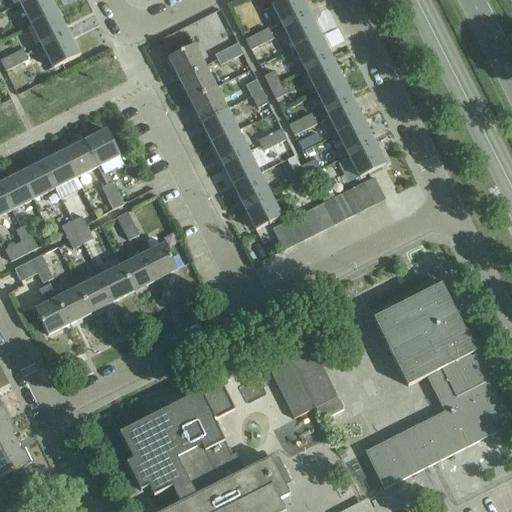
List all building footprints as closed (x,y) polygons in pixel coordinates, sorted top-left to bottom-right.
[(31,0),(20,6),(31,27),(57,14),(49,0),(31,0)] [(286,0),(272,8),(283,30),(309,17),(300,0),(286,0)] [(31,27),(42,49),(67,36),(57,14),(31,27)] [(283,30),(294,51),(319,38),(309,17),(283,30)] [(268,30),(256,36),(262,47),(273,41),(268,30)] [(0,49),(3,54),(19,45),(14,35),(0,43),(0,49)] [(67,36),(42,49),(53,71),(79,58),(67,36)] [(262,47),(256,36),(245,42),(250,52),(262,47)] [(294,51),(305,72),(330,59),(319,38),(294,51)] [(238,46),(226,51),(231,62),(243,56),(238,46)] [(168,60),(179,82),(205,69),(194,47),(168,60)] [(231,62),(226,51),(215,57),(220,68),(231,62)] [(22,52),(11,57),(17,68),(27,63),(22,52)] [(17,68),(11,57),(1,62),(6,73),(17,68)] [(305,72),(315,94),(341,81),(330,59),(305,72)] [(179,82),(190,103),(216,90),(205,69),(179,82)] [(264,79),(269,90),(280,85),(274,73),(264,79)] [(315,94),(326,115),(352,102),(341,81),(315,94)] [(245,88),(251,99),(262,94),(256,82),(245,88)] [(280,85),(269,90),(275,101),(286,96),(280,85)] [(190,103),(201,125),(227,112),(216,90),(190,103)] [(262,94),(251,99),(257,111),(267,105),(262,94)] [(326,115),(337,136),(363,123),(352,102),(326,115)] [(201,125),(212,146),(237,133),(227,112),(201,125)] [(311,116),(300,122),(305,132),(316,127),(311,116)] [(305,132),(300,122),(288,128),(294,138),(305,132)] [(337,136),(348,158),(374,145),(363,123),(337,136)] [(281,131),(269,137),(275,148),(286,142),(281,131)] [(107,132),(85,143),(98,169),(120,158),(107,132)] [(212,146),(223,168),(248,155),(237,133),(212,146)] [(275,148),(269,137),(258,143),(263,153),(275,148)] [(85,143),(63,154),(76,180),(98,169),(85,143)] [(374,145),(348,158),(359,180),(385,167),(374,145)] [(63,154),(42,165),(55,191),(76,180),(63,154)] [(223,168),(233,189),(259,176),(248,155),(223,168)] [(295,159),(287,162),(292,173),(298,183),(309,178),(304,167),(300,169),(295,159)] [(315,162),(304,167),(309,178),(320,172),(315,162)] [(42,165),(20,176),(33,202),(55,191),(42,165)] [(320,172),(309,178),(314,188),(325,182),(320,172)] [(101,190),(107,201),(117,196),(111,184),(106,173),(101,176),(106,187),(101,190)] [(20,176),(0,186),(0,189),(12,212),(33,202),(20,176)] [(233,189),(244,210),(270,197),(259,176),(233,189)] [(309,178),(298,183),(303,194),(314,188),(309,178)] [(374,180),(363,185),(374,207),(385,202),(374,180)] [(353,190),(364,212),(374,207),(363,185),(353,190)] [(0,218),(12,212),(0,189),(0,218)] [(343,195),(354,217),(364,212),(353,190),(343,195)] [(74,197),(81,211),(90,207),(83,193),(74,197)] [(333,200),(344,222),(354,217),(343,195),(333,200)] [(117,196),(107,201),(112,212),(123,207),(117,196)] [(270,197),(244,210),(255,232),(281,219),(270,197)] [(333,200),(323,205),(334,227),(344,222),(333,200)] [(324,232),(334,227),(323,205),(313,211),(324,232)] [(90,207),(81,211),(88,225),(97,221),(90,207)] [(314,238),(324,232),(313,211),(303,216),(314,238)] [(116,220),(122,231),(133,226),(127,214),(116,220)] [(303,243),(314,238),(303,216),(292,221),(303,243)] [(81,218),(71,224),(77,235),(87,230),(81,218)] [(293,248),(303,243),(292,221),(282,226),(293,248)] [(61,229),(66,240),(77,235),(71,224),(61,229)] [(133,226),(122,231),(128,243),(138,237),(133,226)] [(282,226),(272,231),(283,253),(293,248),(282,226)] [(31,239),(26,227),(15,233),(21,244),(31,239)] [(87,230),(77,235),(82,246),(93,241),(87,230)] [(77,235),(66,240),(72,252),(82,246),(77,235)] [(37,250),(31,239),(21,244),(27,256),(37,250)] [(27,256),(21,244),(4,252),(10,264),(27,256)] [(164,246),(142,257),(155,283),(177,272),(164,246)] [(58,249),(31,263),(36,275),(47,269),(46,267),(63,258),(58,249)] [(142,257),(121,268),(134,294),(155,283),(142,257)] [(31,263),(14,271),(20,284),(37,276),(31,263)] [(121,268),(99,279),(112,305),(134,294),(121,268)] [(47,269),(36,275),(42,286),(53,281),(47,269)] [(99,279),(78,290),(91,316),(112,305),(99,279)] [(426,379),(475,353),(441,286),(373,321),(408,389),(426,379)] [(69,326),(56,301),(49,287),(39,292),(46,306),(34,312),(47,337),(69,326)] [(78,290),(56,301),(69,326),(91,316),(78,290)] [(304,332),(282,343),(315,410),(321,423),(344,412),(304,332)] [(293,421),(315,410),(282,343),(259,354),(270,376),(293,421)] [(476,352),(475,353),(426,379),(444,414),(495,388),(476,352)] [(221,383),(119,434),(133,461),(126,465),(141,493),(149,489),(154,498),(172,488),(181,504),(165,511),(284,511),(280,502),(290,497),(271,459),(234,478),(226,462),(232,458),(214,422),(235,411),(221,383)] [(444,414),(463,452),(511,426),(511,422),(495,388),(444,414)] [(0,425),(9,421),(2,407),(0,407),(0,425)] [(463,452),(444,414),(365,454),(384,491),(463,452)] [(0,452),(15,445),(11,437),(16,435),(9,421),(0,425),(0,452)] [(0,452),(0,479),(31,464),(24,450),(19,452),(15,445),(0,452)] [(16,479),(6,484),(17,506),(27,501),(16,479)] [(6,484),(0,487),(0,498),(7,511),(17,506),(6,484)] [(375,511),(370,500),(343,511),(375,511)]
